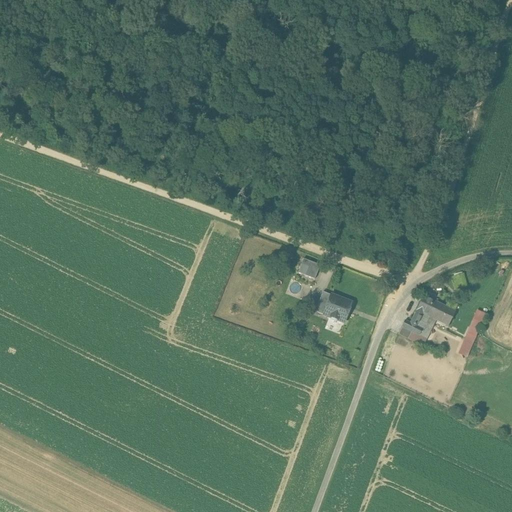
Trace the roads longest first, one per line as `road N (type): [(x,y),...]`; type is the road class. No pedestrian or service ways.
road 1 (track): [(429,0),(377,183),(0,57)]
road 2 (track): [(0,131),(413,282)]
road 3 (unclassified): [(315,511),(392,308),(413,282),(449,265),(511,255)]
road 4 (track): [(509,0),(413,282)]
